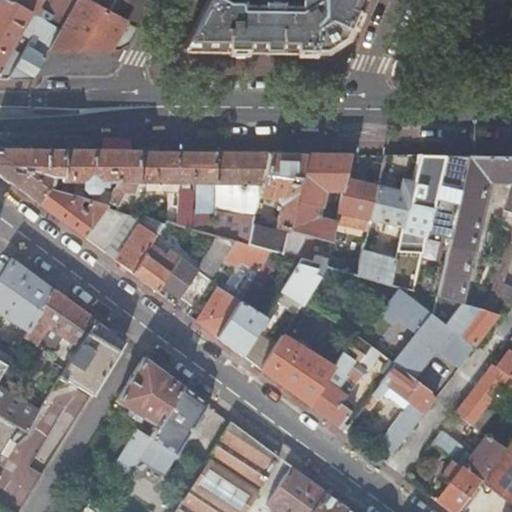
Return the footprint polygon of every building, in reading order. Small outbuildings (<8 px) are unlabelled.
[(0,0),(0,79),(10,79),(31,80),(48,50),(59,30),(6,0),(0,0)] [(6,0),(59,30),(76,0),(56,0),(48,14),(42,11),(48,1),(46,0),(6,0)] [(76,0),(59,30),(48,50),(87,51),(113,51),(134,38),(154,0),(76,0)] [(363,0),(301,0),(300,1),(300,3),(291,2),(291,0),(253,0),(253,2),(229,1),(226,0),(209,0),(181,52),(325,54),(326,55),(347,41),(346,41),(363,0)] [(54,184),(63,184),(63,150),(23,150),(0,149),(0,174),(38,203),(49,189),(54,184)] [(63,184),(63,194),(75,197),(75,196),(76,187),(84,188),(84,191),(88,193),(98,194),(101,191),(101,188),(107,188),(108,182),(119,183),(120,181),(138,183),(138,152),(63,150),(63,184)] [(216,153),(138,152),(138,183),(177,184),(177,185),(179,185),(179,184),(216,185),(216,153)] [(268,154),(216,153),(216,185),(217,208),(228,208),(228,212),(241,211),(256,215),(260,196),(268,154)] [(304,154),(268,154),(260,196),(263,197),(265,192),(285,197),(285,204),(282,206),(276,232),(254,225),(250,245),(272,251),(282,254),(288,230),(304,154)] [(346,179),(351,155),(304,154),(288,230),(314,238),(332,243),(335,226),(315,221),(316,215),(323,188),(324,181),(345,185),(346,179)] [(413,183),(419,156),(385,156),(380,177),(378,186),(370,221),(403,229),(411,194),(413,183)] [(437,190),(445,157),(419,156),(413,183),(437,190)] [(511,157),(468,157),(458,205),(459,205),(450,248),(449,247),(441,282),(438,298),(461,305),(488,182),(511,183),(511,185),(504,211),(505,212),(504,216),(508,217),(509,213),(511,213),(511,233),(490,302),(487,312),(494,313),(503,285),(511,257),(511,157)] [(368,232),(370,221),(378,186),(346,179),(345,185),(343,193),(336,222),(336,224),(368,232)] [(120,181),(119,183),(112,200),(111,203),(120,207),(126,193),(136,195),(138,183),(120,181)] [(335,226),(336,224),(336,222),(320,218),(327,190),(343,193),(345,185),(324,181),(323,188),(316,215),(315,221),(335,226)] [(411,194),(435,199),(437,190),(413,183),(411,194)] [(111,206),(110,206),(105,204),(75,196),(75,197),(63,194),(49,189),(38,203),(86,239),(87,238),(108,211),(111,206)] [(179,203),(180,225),(195,229),(195,220),(194,196),(194,195),(185,194),(185,200),(179,200),(179,203)] [(403,229),(427,235),(435,199),(411,194),(403,229)] [(459,205),(458,205),(435,199),(427,235),(446,239),(444,246),(449,247),(450,248),(459,205)] [(228,208),(217,208),(217,217),(217,222),(217,235),(237,241),(241,211),(228,212),(228,208)] [(150,224),(108,211),(87,238),(134,272),(152,247),(167,226),(154,218),(150,224)] [(314,238),(288,230),(282,254),(282,255),(288,257),(302,261),(285,288),(282,293),(302,306),(326,266),(312,262),(314,255),(310,254),(314,238)] [(200,231),(180,259),(203,275),(225,244),(234,248),(238,241),(237,241),(217,235),(200,231)] [(359,275),(391,285),(394,273),(398,253),(393,252),(373,246),(375,238),(367,236),(366,242),(359,275)] [(250,245),(238,241),(234,248),(229,254),(246,261),(249,257),(264,264),(272,251),(250,245)] [(152,247),(134,272),(132,274),(157,292),(162,286),(176,265),(180,259),(172,252),(167,258),(152,247)] [(406,277),(404,284),(415,287),(417,280),(417,277),(422,255),(398,251),(398,253),(394,273),(406,277)] [(28,332),(54,288),(12,257),(0,276),(0,323),(5,316),(28,332)] [(285,288),(302,261),(288,257),(274,279),(285,288)] [(162,286),(194,309),(208,287),(176,265),(162,286)] [(414,291),(408,290),(407,295),(434,316),(436,308),(438,298),(441,282),(417,277),(417,280),(415,287),(414,291)] [(494,313),(500,315),(507,317),(511,302),(511,287),(503,285),(494,313)] [(197,322),(218,338),(243,297),(227,286),(224,292),(219,289),(197,322)] [(377,316),(391,327),(396,321),(414,334),(393,362),(396,365),(415,379),(437,351),(459,369),(476,347),(473,346),(448,326),(440,320),(434,316),(407,295),(408,290),(399,287),(377,316)] [(94,319),(54,288),(28,332),(25,336),(36,343),(42,334),(40,332),(45,325),(73,343),(70,348),(75,351),(94,319)] [(218,338),(243,357),(269,315),(264,312),(261,316),(250,309),(257,297),(247,291),(243,297),(218,338)] [(302,306),(282,293),(278,300),(298,312),(302,306)] [(473,308),(487,312),(490,302),(475,298),(473,308)] [(448,326),(473,346),(476,347),(500,315),(494,313),(487,312),(473,308),(464,306),(448,326)] [(436,308),(434,316),(440,320),(443,314),(436,308)] [(124,341),(94,319),(75,351),(60,375),(91,394),(124,341)] [(356,362),(372,347),(357,335),(334,369),(310,407),(339,429),(350,412),(340,404),(363,368),(356,362)] [(310,407),(334,369),(283,336),(261,371),(310,407)] [(0,378),(13,357),(0,349),(0,378)] [(511,351),(497,369),(509,379),(511,380),(511,351)] [(184,385),(144,355),(116,400),(136,412),(133,416),(139,421),(143,416),(158,426),(184,385)] [(392,371),(396,365),(393,362),(391,361),(386,366),(392,371)] [(433,392),(415,379),(396,365),(392,371),(366,406),(372,411),(386,394),(391,387),(414,405),(409,411),(406,410),(381,444),(394,454),(436,400),(432,394),(433,392)] [(497,369),(493,366),(457,413),(477,429),(481,425),(477,421),(500,390),(509,379),(497,369)] [(511,380),(509,379),(500,390),(511,399),(511,380)] [(39,410),(39,409),(0,385),(0,412),(18,423),(27,429),(39,410)] [(208,403),(184,385),(158,426),(151,437),(177,452),(208,403)] [(386,394),(406,410),(409,411),(414,405),(391,387),(386,394)] [(0,451),(18,423),(0,412),(0,451)] [(243,511),(279,456),(232,421),(183,499),(174,511),(243,511)] [(132,467),(151,437),(140,430),(115,467),(127,474),(132,467)] [(443,432),(432,446),(454,462),(455,463),(481,483),(505,451),(486,436),(471,456),(454,443),(455,442),(443,432)] [(511,441),(505,451),(481,483),(479,485),(511,509),(511,441)] [(452,482),(437,502),(449,511),(458,511),(479,485),(481,483),(455,463),(454,462),(444,475),(452,482)] [(313,511),(327,492),(291,465),(266,504),(277,511),(313,511)] [(174,511),(183,499),(132,467),(127,474),(103,511),(104,511),(174,511)] [(353,511),(327,492),(313,511),(353,511)] [(104,511),(103,511),(91,501),(81,511),(104,511)]
